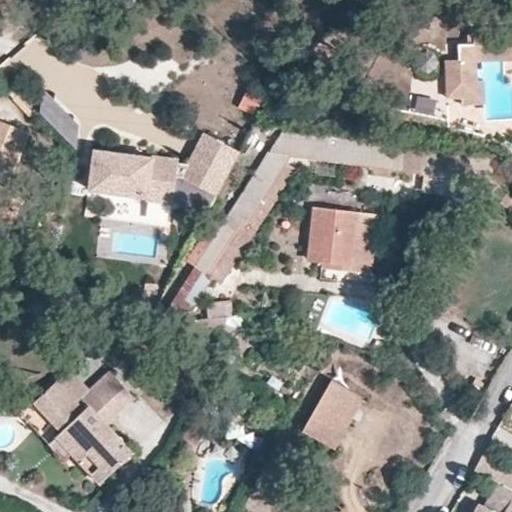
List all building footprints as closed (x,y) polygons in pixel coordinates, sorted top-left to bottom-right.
[(478,62),(511,61),(511,31),(460,33),(460,63),(448,63),(449,98),(462,98),(462,103),(484,102),(484,82),(479,82),(478,62)] [(416,99),(417,117),(433,117),(432,98),(416,99)] [(468,154),(283,128),(272,148),(253,178),(236,205),(202,258),(182,287),(165,312),(192,311),(212,279),(207,275),(241,223),(246,227),(291,157),(297,157),(379,168),(464,180),(468,154)] [(94,154),(90,198),(173,205),(176,177),(181,178),(216,197),(240,153),(204,134),(188,165),(94,154)] [(0,213),(21,218),(30,186),(13,180),(19,157),(0,151),(0,213)] [(368,273),(373,225),(355,223),(355,213),(315,209),(310,259),(323,260),(333,261),(333,271),(368,273)] [(246,227),(241,223),(207,275),(212,279),(221,283),(254,232),(246,227)] [(70,270),(85,271),(88,236),(73,235),(70,270)] [(333,271),(333,261),(323,260),(322,270),(333,271)] [(198,314),(199,320),(229,318),(230,312),(198,314)] [(385,343),(375,341),(373,349),(381,352),(385,343)] [(58,431),(55,437),(70,454),(97,484),(129,456),(103,424),(97,418),(106,410),(109,412),(128,393),(109,373),(75,403),(56,382),(32,401),(58,431)] [(358,401),(326,386),(299,439),(332,455),(358,401)] [(132,398),(128,393),(109,412),(112,416),(132,398)] [(32,401),(20,411),(40,435),(61,459),(70,454),(55,437),(58,431),(32,401)] [(97,418),(103,424),(112,416),(109,412),(106,410),(97,418)] [(485,452),(475,469),(497,480),(507,463),(487,454),(485,452)] [(511,511),(511,500),(504,511),(488,511),(485,510),(476,505),(472,511),(511,511)]
